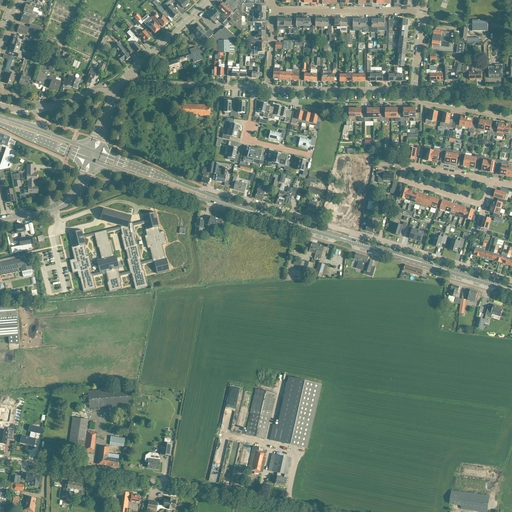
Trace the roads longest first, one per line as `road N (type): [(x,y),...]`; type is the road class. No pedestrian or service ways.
road 1 (unclassified): [(325,511),(0,459)]
road 2 (primary): [(511,289),(353,241)]
road 3 (residential): [(356,234),(200,191)]
road 4 (residential): [(511,280),(356,234)]
road 5 (residential): [(272,10),(424,11)]
road 6 (unclassified): [(415,91),(267,89)]
road 7 (primary): [(353,241),(220,202)]
road 8 (primary): [(94,162),(220,202)]
road 9 (unclassified): [(253,88),(142,82),(131,72)]
road 10 (residential): [(490,181),(477,202),(405,179),(407,168),(418,168)]
